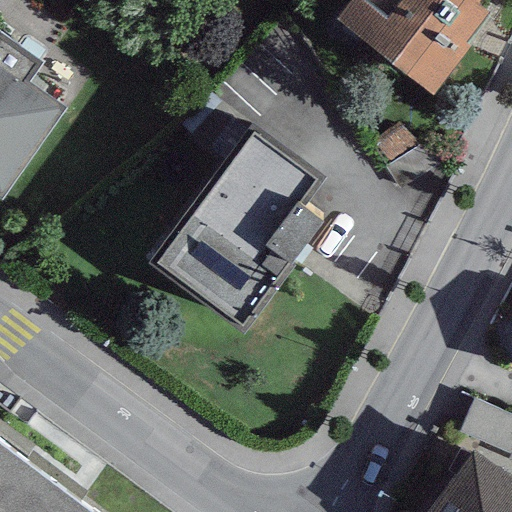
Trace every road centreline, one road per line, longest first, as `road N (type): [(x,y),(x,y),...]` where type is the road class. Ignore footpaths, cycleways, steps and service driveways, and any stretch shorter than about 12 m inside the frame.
road 1 (residential): [(511,171),(354,463),(315,511)]
road 2 (residential): [(258,511),(0,314)]
